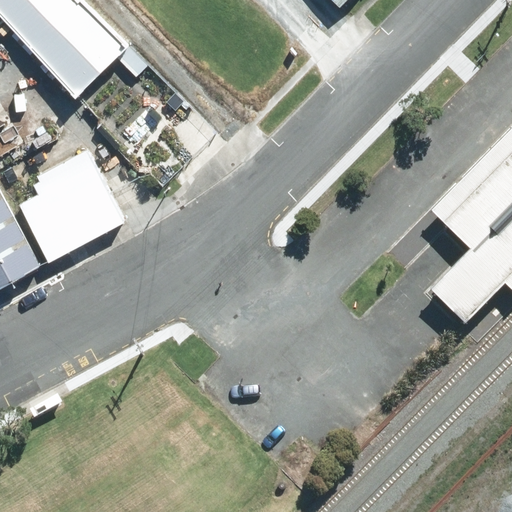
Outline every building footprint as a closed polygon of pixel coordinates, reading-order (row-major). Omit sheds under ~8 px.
[(0,0),(0,12),(82,97),(131,50),(84,1),(81,4),(77,0),(0,0)] [(435,297),(468,330),(509,288),(511,291),(511,140),(432,222),(471,260),(435,297)] [(41,193),(22,204),(52,261),(128,219),(91,150),(42,176),(44,181),(37,186),(41,193)] [(0,168),(0,169),(7,182),(19,175),(12,162),(0,168)] [(32,183),(17,182),(15,197),(30,199),(32,183)] [(0,288),(44,265),(0,184),(0,288)]
